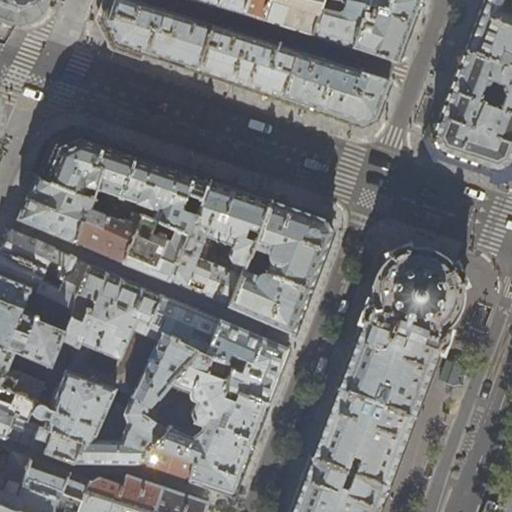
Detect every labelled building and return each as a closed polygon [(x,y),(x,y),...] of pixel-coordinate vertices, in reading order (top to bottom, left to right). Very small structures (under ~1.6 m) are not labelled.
[(28,3),(35,0),(0,0),(0,4),(16,9),(28,3)] [(170,60),(196,69),(211,25),(175,14),(129,0),(111,0),(108,11),(105,20),(116,42),(170,60)] [(229,9),(242,13),(246,0),(217,0),(216,5),(229,9)] [(252,16),(262,19),(268,0),(246,0),(242,13),(252,16)] [(285,26),(309,34),(321,0),(268,0),(262,19),(285,26)] [(327,39),(351,47),(364,11),(366,5),(374,8),(384,11),(387,0),(321,0),(309,34),(327,39)] [(371,53),(396,61),(401,47),(419,0),(387,0),(384,11),(374,8),(372,13),(368,13),(364,11),(351,47),(371,53)] [(511,0),(483,0),(464,50),(511,68),(511,0)] [(237,83),(280,98),(296,51),(256,39),(211,25),(196,69),(237,83)] [(465,162),(485,168),(496,171),(509,164),(511,156),(511,68),(464,50),(447,95),(431,137),(437,151),(465,162)] [(359,123),(375,116),(389,80),(351,68),(296,51),(280,98),(321,111),(359,123)] [(36,176),(37,177),(42,180),(49,161),(55,144),(78,133),(104,144),(108,143),(110,137),(78,127),(63,133),(51,138),(36,176)] [(49,161),(42,180),(112,205),(121,209),(140,217),(140,215),(142,211),(135,208),(136,203),(153,209),(150,219),(155,221),(175,228),(186,233),(198,205),(206,177),(170,166),(108,143),(104,144),(78,133),(55,144),(49,161)] [(511,156),(509,164),(496,171),(485,168),(465,162),(437,151),(435,157),(501,179),(511,173),(511,156)] [(17,219),(72,242),(80,220),(99,228),(103,218),(115,222),(121,209),(112,205),(42,180),(37,177),(32,188),(22,209),(17,219)] [(167,281),(196,292),(226,304),(226,306),(229,307),(243,270),(249,251),(268,199),(258,195),(238,190),(232,186),(206,177),(198,205),(186,233),(167,281)] [(235,180),(232,186),(238,190),(258,195),(259,189),(235,180)] [(259,319),(292,334),(307,295),(331,232),(324,218),(300,211),(268,199),(249,251),(263,256),(265,250),(267,251),(266,252),(266,254),(267,257),(270,260),(266,271),(265,270),(264,272),(261,272),(259,273),(256,275),(243,270),(229,307),(259,319)] [(98,253),(120,262),(140,217),(121,209),(115,222),(103,218),(99,228),(80,220),(72,242),(98,253)] [(142,271),(167,281),(186,233),(175,228),(169,242),(149,234),(155,221),(150,219),(140,215),(140,217),(120,262),(142,271)] [(8,240),(2,253),(77,287),(87,265),(66,255),(11,231),(8,240)] [(380,288),(380,292),(381,295),(383,299),(385,303),(387,306),(389,309),(392,312),(395,314),(398,317),(402,318),(406,320),(409,321),(413,322),(417,322),(421,322),(425,322),(429,321),(433,320),(437,318),(440,317),(443,314),(446,312),(449,309),(452,306),(454,302),(456,299),(457,295),(458,291),(459,288),(459,284),(459,280),(458,276),(458,272),(456,268),(455,264),(453,261),(450,258),(448,255),(445,252),(442,250),(438,248),(435,246),(431,245),(427,244),(423,243),(419,243),(415,243),(411,244),(407,245),(404,246),(400,248),(397,250),(393,252),(391,255),(388,258),(386,261),(384,265),(382,268),(381,272),(380,276),(379,280),(379,284),(380,288)] [(0,257),(0,277),(67,308),(77,287),(2,253),(0,257)] [(0,387),(34,400),(35,400),(42,383),(7,369),(13,354),(48,367),(60,339),(76,345),(66,369),(64,368),(49,410),(46,409),(46,407),(38,403),(36,403),(32,403),(25,419),(24,421),(38,426),(80,442),(72,462),(101,462),(135,463),(151,444),(164,428),(159,424),(141,413),(152,400),(169,382),(197,351),(148,326),(160,295),(140,286),(115,276),(87,265),(77,287),(67,308),(0,277),(0,387)] [(349,353),(336,387),(413,418),(429,376),(441,337),(452,306),(449,309),(446,312),(443,314),(440,317),(437,318),(433,320),(429,321),(425,322),(421,322),(417,322),(413,322),(409,321),(406,320),(402,318),(398,317),(395,314),(392,312),(389,309),(387,306),(385,303),(383,299),(381,295),(380,292),(380,288),(379,284),(379,280),(380,276),(349,353)] [(222,321),(160,295),(148,326),(197,351),(232,364),(224,385),(267,402),(269,396),(288,348),(282,346),(222,321)] [(250,448),(267,402),(224,385),(232,364),(197,351),(169,382),(185,389),(168,423),(162,420),(159,424),(164,428),(151,444),(193,461),(187,480),(231,495),(250,448)] [(0,410),(12,415),(25,419),(32,403),(34,400),(0,387),(0,410)] [(324,419),(310,457),(386,487),(400,451),(402,446),(413,418),(336,387),(324,419)] [(0,437),(3,438),(12,415),(0,410),(0,437)] [(71,464),(72,462),(80,442),(38,426),(29,449),(71,464)] [(173,476),(187,480),(193,461),(151,444),(135,463),(173,476)] [(12,452),(3,477),(21,483),(30,459),(19,455),(12,452)] [(289,511),(376,511),(386,487),(310,457),(301,481),(289,511)] [(30,459),(21,483),(58,497),(50,511),(75,511),(84,491),(88,481),(71,475),(50,467),(30,459)] [(0,505),(17,511),(50,511),(58,497),(21,483),(3,477),(0,475),(0,505)] [(88,481),(84,491),(147,511),(203,511),(206,503),(124,475),(121,486),(116,484),(96,477),(88,481)] [(0,511),(147,511),(84,491),(75,511),(17,511),(0,505),(0,511)]
